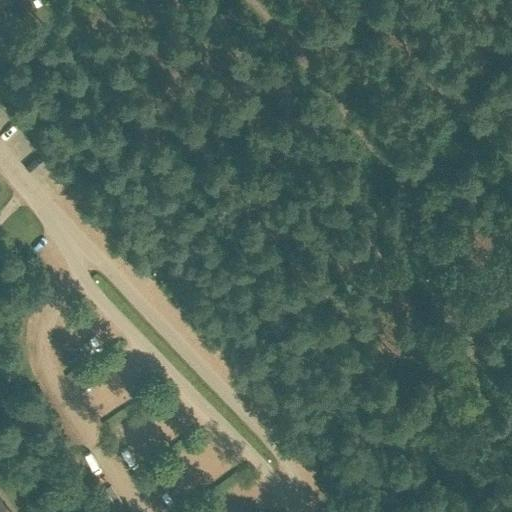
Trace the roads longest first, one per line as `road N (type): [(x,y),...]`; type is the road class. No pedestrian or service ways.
road 1 (unclassified): [(304,511),(278,449),(47,210)]
road 2 (unclassified): [(47,210),(87,287),(264,472),(290,511)]
